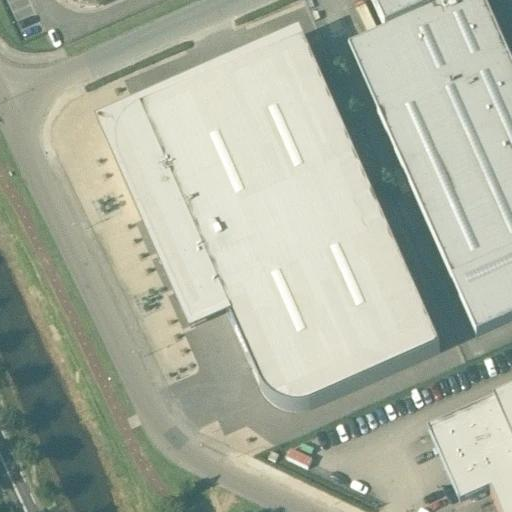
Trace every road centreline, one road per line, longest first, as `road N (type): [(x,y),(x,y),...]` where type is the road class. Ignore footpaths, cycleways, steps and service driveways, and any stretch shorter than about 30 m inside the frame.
road 1 (unclassified): [(294,511),(182,457),(159,434),(2,107)]
road 2 (unclassified): [(2,107),(245,0)]
